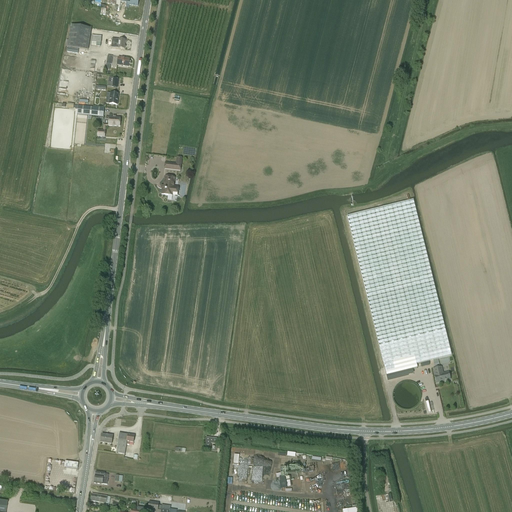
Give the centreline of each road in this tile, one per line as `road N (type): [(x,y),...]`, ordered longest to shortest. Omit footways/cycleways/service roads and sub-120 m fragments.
road 1 (primary): [(110,399),(352,435),(456,430),(511,416)]
road 2 (secondary): [(98,382),(148,0)]
road 3 (track): [(427,0),(389,169),(462,133),(511,125)]
